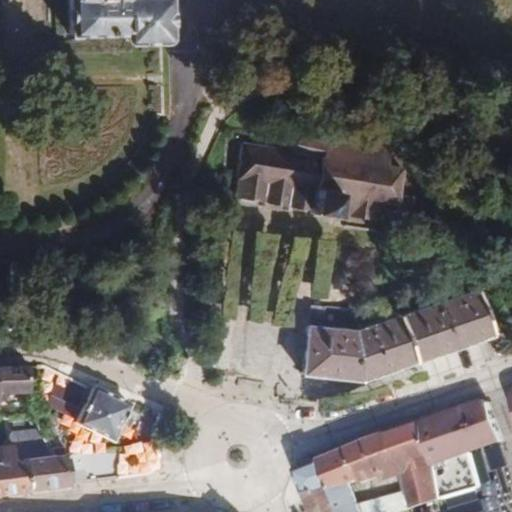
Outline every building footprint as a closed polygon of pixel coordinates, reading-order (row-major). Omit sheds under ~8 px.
[(67,0),(68,33),(125,32),(125,40),(126,41),(127,42),(129,42),(132,42),(134,43),(165,42),(167,41),(168,39),(169,38),(169,36),(169,35),(167,0),(67,0)] [(234,198),(236,197),(252,199),(261,201),(260,204),(264,205),(264,201),(285,205),(284,208),(288,208),(288,205),(310,209),(310,212),(313,212),(314,209),(329,212),(328,215),(332,215),(332,212),(345,214),(344,217),(348,218),(348,215),(390,224),(392,209),(405,211),(411,169),(400,167),(403,152),(399,148),(389,146),(392,145),(390,142),(387,144),(360,140),(361,137),(357,137),(357,139),(325,134),(325,131),(322,131),(321,133),(304,130),(289,151),(279,150),(279,148),(275,147),(275,149),(244,144),(242,142),(240,144),(242,147),(240,159),(237,176),(234,175),(233,178),(236,179),(234,195),(232,196),(234,198)] [(363,379),(490,335),(492,334),(477,289),(358,331),(305,325),(301,373),(363,379)] [(0,393),(27,391),(25,366),(0,368),(0,393)] [(95,385),(91,387),(74,422),(112,440),(129,405),(128,401),(95,385)] [(434,461),(443,499),(482,487),(469,452),(500,442),(486,404),(481,401),(422,422),(434,461)] [(434,461),(422,422),(381,437),(298,470),(313,510),(314,511),(394,511),(390,499),(362,508),(352,485),(358,482),(359,485),(382,477),(380,474),(401,465),(408,494),(412,509),(443,499),(434,461)] [(14,445),(16,461),(26,459),(54,456),(64,454),(64,446),(50,447),(46,441),(14,445)] [(0,446),(0,492),(28,489),(26,459),(16,461),(14,445),(0,446)] [(28,489),(118,477),(118,452),(88,451),(68,454),(64,454),(54,456),(26,459),(28,489)] [(394,511),(403,511),(412,509),(408,494),(390,499),(394,511)]
